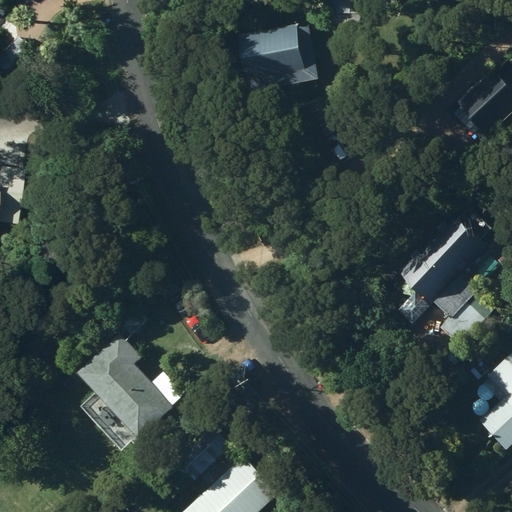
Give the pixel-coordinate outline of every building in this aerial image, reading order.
[(331,0),(331,12),(333,12),(333,25),(361,25),(361,0),(331,0)] [(251,93),(320,80),(310,25),(297,27),(297,24),(240,36),(251,93)] [(0,67),(15,78),(37,50),(20,37),(0,63),(0,67)] [(465,103),(489,130),(511,109),(511,92),(495,74),(465,103)] [(336,132),(317,99),(294,112),(313,145),(336,132)] [(461,344),(493,310),(456,277),(486,244),(462,222),(409,280),(450,318),(442,327),(461,344)] [(500,261),(509,270),(511,267),(511,248),(500,261)] [(164,305),(182,290),(171,277),(153,291),(164,305)] [(138,335),(153,319),(138,304),(123,319),(138,335)] [(88,373),(149,438),(182,407),(180,405),(190,396),(168,373),(159,382),(151,373),(157,368),(127,336),(88,373)] [(193,349),(170,369),(192,395),(215,375),(193,349)] [(511,354),(489,376),(508,396),(481,421),(509,450),(511,446),(511,354)] [(78,391),(88,381),(76,369),(65,379),(78,391)] [(490,389),(485,397),(497,404),(501,396),(490,389)] [(204,480),(237,446),(213,424),(180,458),(204,480)] [(248,456),(194,511),(265,511),(286,492),(248,456)]
